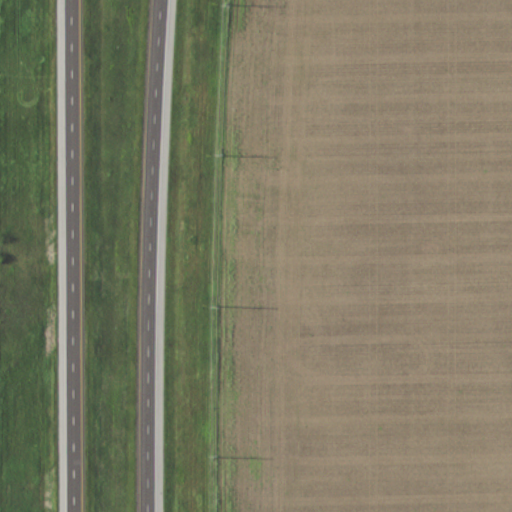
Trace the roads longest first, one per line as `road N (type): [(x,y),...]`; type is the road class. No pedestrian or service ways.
road 1 (trunk): [(146,511),(148,262),(164,0)]
road 2 (trunk): [(69,0),(71,511)]
